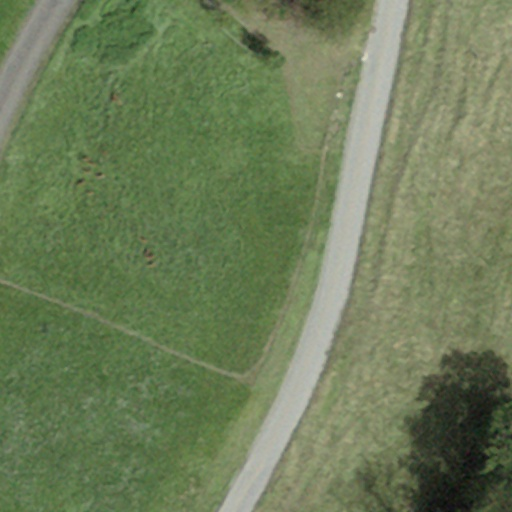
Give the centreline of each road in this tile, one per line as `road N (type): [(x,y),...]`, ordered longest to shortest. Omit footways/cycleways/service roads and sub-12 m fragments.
road 1 (residential): [(256,511),(336,364),(419,0)]
road 2 (unclassified): [(0,144),(79,0)]
